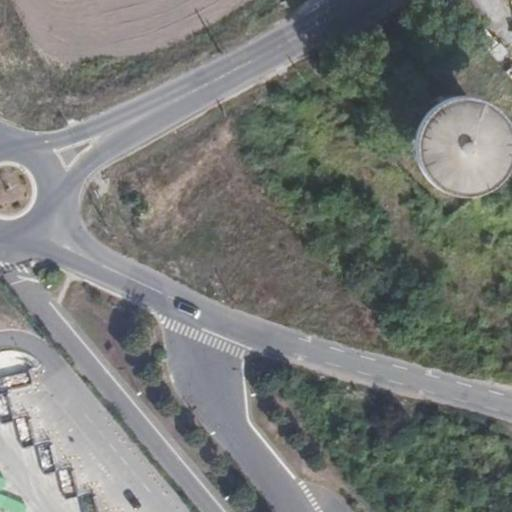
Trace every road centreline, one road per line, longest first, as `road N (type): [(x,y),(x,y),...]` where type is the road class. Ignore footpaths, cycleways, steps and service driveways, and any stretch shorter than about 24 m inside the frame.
road 1 (unclassified): [(156,297),(191,316),(354,367),(511,405)]
road 2 (primary): [(361,0),(166,101)]
road 3 (unclassified): [(29,237),(156,297)]
road 4 (primary): [(166,101),(35,150)]
road 5 (primary): [(55,176),(166,101)]
road 6 (unclassified): [(156,297),(52,215)]
